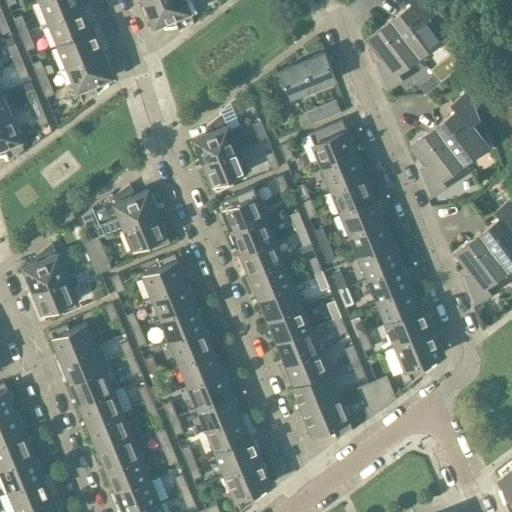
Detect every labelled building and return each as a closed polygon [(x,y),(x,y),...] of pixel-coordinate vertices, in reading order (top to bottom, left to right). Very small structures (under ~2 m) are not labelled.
[(40,0),(49,21),(83,8),(79,0),(40,0)] [(193,19),(185,0),(151,0),(145,2),(146,5),(145,6),(148,13),(149,13),(154,25),(164,21),(166,26),(170,26),(176,26),(178,30),(193,19)] [(412,0),(413,2),(390,19),(419,53),(442,35),(427,15),(433,10),(429,0),(412,0)] [(83,8),(49,21),(58,43),(92,30),(92,29),(87,19),(89,18),(85,11),(84,11),(83,8)] [(3,14),(0,15),(0,28),(2,33),(10,30),(3,14)] [(21,15),(13,18),(20,34),(28,30),(21,15)] [(396,70),(419,53),(390,19),(367,37),(383,57),(376,62),(386,87),(401,77),(396,70)] [(92,30),(58,43),(68,67),(103,53),(99,41),(100,41),(97,33),(95,33),(93,29),(92,29),(92,30)] [(28,30),(20,34),(26,49),(34,46),(28,30)] [(22,59),(15,43),(7,46),(14,62),(22,59)] [(335,79),(324,51),(279,70),(290,98),(335,79)] [(103,53),(68,67),(83,102),(98,91),(102,87),(105,84),(103,79),(113,75),(108,63),(109,63),(106,55),(105,56),(103,53)] [(22,59),(14,62),(20,77),(28,74),(22,59)] [(40,60),(32,63),(39,79),(46,76),(40,60)] [(46,76),(39,79),(46,96),(53,93),(46,76)] [(40,104),(33,88),(26,91),(32,108),(40,104)] [(457,109),(434,126),(463,160),(486,142),(471,122),(477,117),(467,92),(453,102),(457,109)] [(0,95),(0,120),(11,116),(2,95),(0,95)] [(308,111),(313,122),(336,113),(331,102),(308,111)] [(40,104),(32,108),(39,124),(47,121),(40,104)] [(194,138),(204,162),(237,148),(227,125),(225,125),(221,115),(206,126),(208,132),(194,138)] [(11,116),(0,120),(0,156),(1,156),(6,154),(8,159),(23,147),(11,116)] [(309,132),(323,167),(356,153),(342,119),(309,132)] [(267,136),(260,120),(252,123),(259,139),(267,136)] [(439,178),(463,160),(434,126),(411,143),(427,164),(420,168),(430,194),(445,184),(439,178)] [(279,145),(285,160),(293,157),(287,141),(279,145)] [(237,148),(204,162),(216,190),(232,184),(230,178),(247,171),(237,148)] [(279,167),(273,151),(265,154),(271,170),(279,167)] [(356,153),(323,167),(332,189),(365,176),(356,153)] [(288,189),(282,174),(274,177),(281,192),(288,189)] [(365,176),(332,189),(341,211),(374,198),(365,176)] [(305,182),(304,183),(296,186),(302,201),(312,197),(305,182)] [(116,202),(114,203),(120,216),(124,226),(157,212),(148,189),(133,195),(129,184),(114,196),(116,202)] [(220,201),(232,230),(265,216),(256,193),(239,200),(237,194),(220,201)] [(318,213),(312,197),(302,201),(309,217),(318,213)] [(374,198),(341,211),(350,234),(383,220),(374,198)] [(502,216),(478,233),(507,268),(511,263),(511,201),(511,199),(497,209),(502,216)] [(304,226),(297,211),(288,215),(294,230),(304,226)] [(169,241),(157,212),(124,226),(133,249),(150,242),(152,248),(169,241)] [(120,216),(110,220),(115,230),(124,226),(120,216)] [(265,216),(232,230),(241,252),(264,243),(274,238),(265,216)] [(383,220),(350,234),(359,256),(393,242),(383,220)] [(310,242),(304,226),(294,230),(300,246),(310,242)] [(324,226),(322,227),(314,230),(320,246),(330,242),(324,226)] [(483,285),(507,268),(478,233),(455,251),(471,271),(464,276),(474,301),(489,291),(483,285)] [(98,236),(91,239),(97,255),(105,252),(98,236)] [(264,243),(241,252),(250,275),(283,261),(274,238),(264,243)] [(97,255),(91,239),(83,243),(89,258),(97,255)] [(336,257),(330,242),(320,246),(327,261),(336,257)] [(393,242),(359,256),(368,278),(402,264),(393,242)] [(24,267),(33,290),(67,276),(57,253),(55,254),(51,243),(36,255),(38,261),(24,267)] [(105,252),(97,255),(103,271),(111,268),(105,252)] [(157,260),(160,265),(143,272),(152,295),(186,282),(174,253),(157,260)] [(97,255),(89,258),(96,274),(103,271),(97,255)] [(322,271),(320,265),(316,255),(306,259),(312,275),(322,271)] [(283,261),(250,275),(259,297),(293,283),(283,261)] [(402,264),(368,278),(378,300),(411,287),(402,264)] [(328,286),(325,278),(322,271),(312,275),(319,290),(328,286)] [(342,271),(340,271),(332,275),(339,290),(348,286),(342,271)] [(110,276),(116,292),(124,289),(118,273),(110,276)] [(67,276),(33,290),(45,319),(62,312),(60,306),(76,300),(67,276)] [(195,304),(186,282),(152,295),(162,318),(195,304)] [(293,283),(259,297),(268,319),(302,305),(293,283)] [(355,302),(348,286),(339,290),(345,306),(355,302)] [(411,287),(378,300),(387,322),(420,309),(420,308),(411,287)] [(340,315),(334,300),(324,303),(331,319),(340,315)] [(118,318),(112,302),(104,305),(111,321),(118,318)] [(204,326),(195,304),(162,318),(171,340),(204,326)] [(302,305),(268,319),(278,341),(311,327),(302,305)] [(420,309),(387,322),(396,345),(431,330),(421,307),(420,308),(420,309)] [(126,314),(132,330),(140,327),(133,311),(126,314)] [(347,331),(340,315),(331,319),(337,335),(347,331)] [(360,315),(358,316),(351,319),(357,335),(367,331),(360,315)] [(50,329),(62,359),(95,345),(85,322),(69,328),(66,323),(50,329)] [(204,326),(171,340),(180,362),(213,348),(204,326)] [(140,327),(132,330),(138,345),(146,342),(140,327)] [(311,327),(278,341),(287,363),(320,350),(311,327)] [(431,330),(396,345),(411,381),(426,369),(430,366),(430,365),(433,362),(431,357),(441,354),(431,330)] [(373,346),(367,331),(357,335),(363,350),(373,346)] [(134,355),(127,339),(119,343),(126,358),(134,355)] [(359,360),(352,344),(343,348),(349,364),(359,360)] [(95,345),(62,359),(71,381),(104,367),(95,345)] [(213,348),(180,362),(189,384),(222,371),(213,348)] [(320,350),(287,363),(295,385),(296,386),(329,372),(320,350)] [(134,355),(126,358),(132,374),(140,370),(134,355)] [(144,359),(150,374),(158,371),(152,356),(144,359)] [(365,375),(359,360),(349,364),(355,379),(365,375)] [(104,367),(71,381),(80,403),(113,389),(104,367)] [(165,387),(158,371),(150,374),(157,390),(165,387)] [(231,393),(222,371),(189,384),(198,406),(231,393)] [(296,386),(295,385),(294,385),(303,409),(338,394),(329,372),(296,386)] [(385,375),(375,379),(384,401),(393,394),(385,375)] [(0,416),(16,411),(4,381),(0,382),(0,416)] [(378,406),(368,382),(358,386),(369,413),(378,406)] [(152,400),(145,384),(138,387),(144,403),(152,400)] [(113,389),(80,403),(89,425),(122,412),(113,389)] [(231,393),(198,406),(207,429),(241,415),(231,393)] [(351,426),(338,394),(303,409),(313,432),(322,428),(324,433),(328,433),(329,433),(334,433),(336,437),(351,426)] [(152,400),(144,403),(150,418),(158,415),(152,400)] [(162,403),(169,419),(176,415),(170,400),(162,403)] [(16,411),(0,416),(0,442),(25,433),(16,411)] [(122,412),(89,425),(98,447),(132,434),(122,412)] [(176,415),(169,419),(175,434),(183,431),(176,415)] [(241,415),(207,429),(216,451),(250,437),(249,436),(241,415)] [(170,444),(164,428),(156,431),(162,447),(170,444)] [(34,455),(25,433),(0,442),(0,467),(0,469),(34,455)] [(132,434),(98,447),(107,470),(141,456),(132,434)] [(250,437),(216,451),(225,473),(261,459),(251,436),(249,436),(250,437)] [(176,459),(170,444),(162,447),(169,463),(176,459)] [(180,448),(187,463),(195,460),(188,444),(180,448)] [(34,455),(0,469),(10,491),(43,477),(34,455)] [(141,456),(107,470),(116,492),(150,478),(141,456)] [(261,459),(225,473),(240,510),(260,494),(263,491),(261,486),(270,482),(261,459)] [(195,460),(187,463),(193,479),(201,476),(195,460)] [(511,511),(511,468),(499,479),(505,488),(501,491),(503,495),(502,496),(504,501),(508,511),(511,511)] [(188,488),(182,473),(174,476),(181,492),(188,488)] [(43,477),(10,491),(18,511),(21,511),(52,499),(43,477)] [(116,492),(124,511),(130,511),(159,500),(150,478),(116,492)] [(188,488),(181,492),(187,507),(195,504),(188,488)] [(57,511),(52,499),(21,511),(57,511)] [(130,511),(163,511),(159,500),(130,511)]
